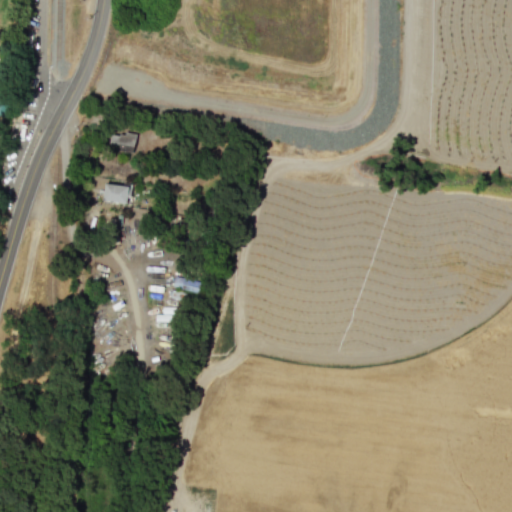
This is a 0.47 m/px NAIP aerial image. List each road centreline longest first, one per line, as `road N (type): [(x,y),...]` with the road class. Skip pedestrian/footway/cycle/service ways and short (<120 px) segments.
road 1 (primary): [(0,285),(54,129)]
road 2 (primary): [(54,129),(95,44),(102,0)]
